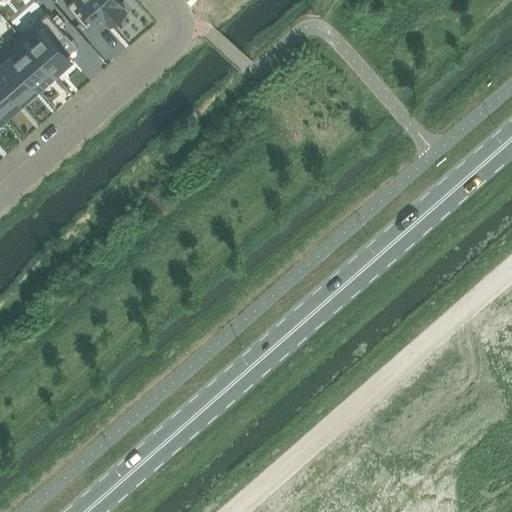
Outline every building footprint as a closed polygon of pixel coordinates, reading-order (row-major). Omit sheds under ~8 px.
[(72,0),(66,6),(86,29),(96,21),(101,27),(107,22),(109,24),(125,10),(116,0),(72,0)] [(47,13),(22,34),(55,72),(70,58),(57,43),(66,35),(47,13)] [(22,34),(6,49),(38,86),(55,72),(22,34)] [(6,49),(0,53),(0,75),(22,101),(38,86),(6,49)] [(0,109),(5,115),(22,101),(0,75),(0,109)]
